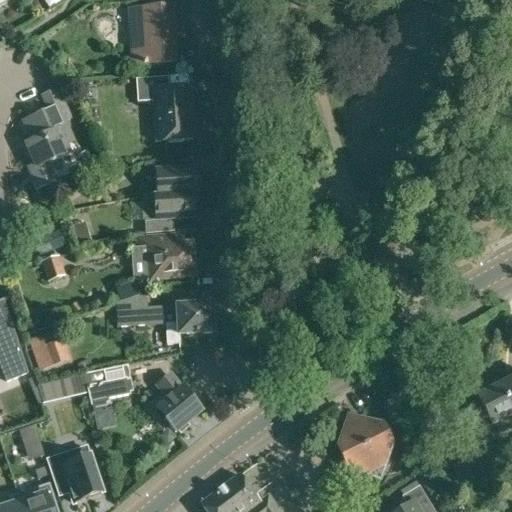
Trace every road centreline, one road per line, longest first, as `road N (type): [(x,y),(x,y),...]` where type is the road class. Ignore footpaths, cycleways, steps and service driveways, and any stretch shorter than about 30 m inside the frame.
road 1 (residential): [(252,431),(217,0)]
road 2 (tertiary): [(252,431),(511,269)]
road 3 (tertiary): [(152,511),(252,431)]
